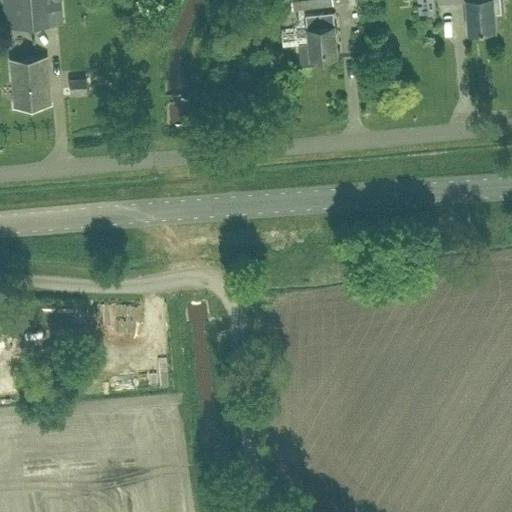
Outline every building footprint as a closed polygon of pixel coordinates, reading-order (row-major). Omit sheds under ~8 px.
[(3,0),(5,24),(48,21),(46,0),(3,0)] [(466,0),(469,29),(494,28),(493,11),(499,10),(498,0),(466,0)] [(333,9),(305,12),(307,40),(298,41),(300,63),(314,61),(313,57),(337,55),(333,9)] [(13,104),(50,101),(46,53),(9,56),(13,104)] [(70,91),(87,89),(86,77),(69,78),(70,91)] [(0,361),(0,393),(32,389),(29,358),(0,361)]
